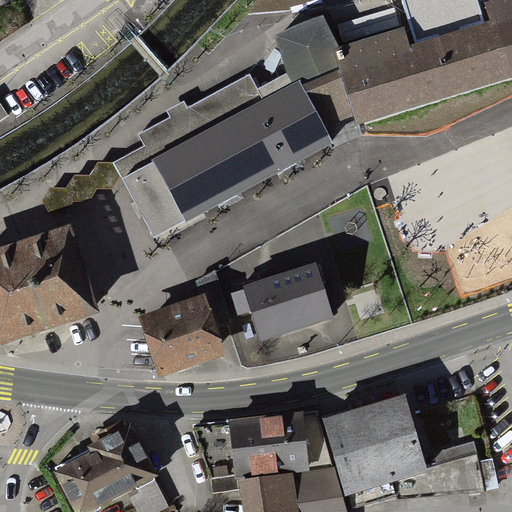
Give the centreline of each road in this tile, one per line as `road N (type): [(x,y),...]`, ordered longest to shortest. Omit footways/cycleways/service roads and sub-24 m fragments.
road 1 (primary): [(511,320),(276,392),(204,400),(55,391)]
road 2 (residential): [(17,384),(161,287)]
road 3 (residential): [(0,82),(112,0)]
road 4 (residential): [(0,504),(55,391)]
